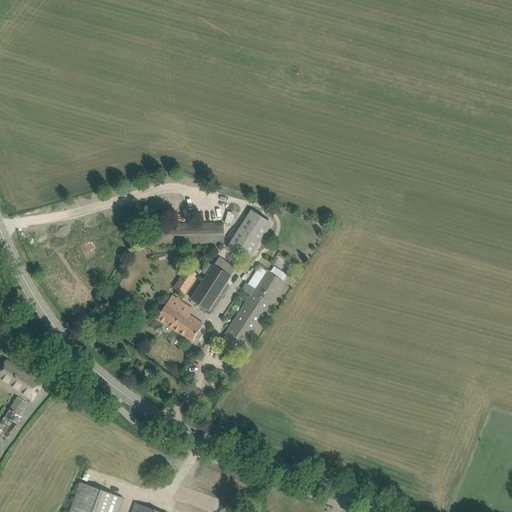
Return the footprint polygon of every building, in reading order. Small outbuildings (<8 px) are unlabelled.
[(228,251),(226,254),(245,266),(269,229),(267,228),(252,219),(250,218),(228,251)] [(231,224),(156,225),(156,244),(231,243),(231,224)] [(177,256),(173,262),(180,267),(184,261),(177,256)] [(218,258),(191,299),(208,311),(236,269),(218,258)] [(187,269),(174,289),(184,295),(196,275),(187,269)] [(267,273),(224,340),(241,351),(284,284),(267,273)] [(188,307),(172,297),(158,318),(193,342),(204,325),(185,312),(188,307)] [(4,359),(0,364),(0,381),(29,401),(41,383),(4,359)] [(22,400),(16,397),(0,422),(0,433),(8,439),(22,417),(14,412),(22,400)] [(82,483),(78,492),(70,511),(117,511),(122,498),(82,483)] [(160,511),(136,503),(132,511),(160,511)]
